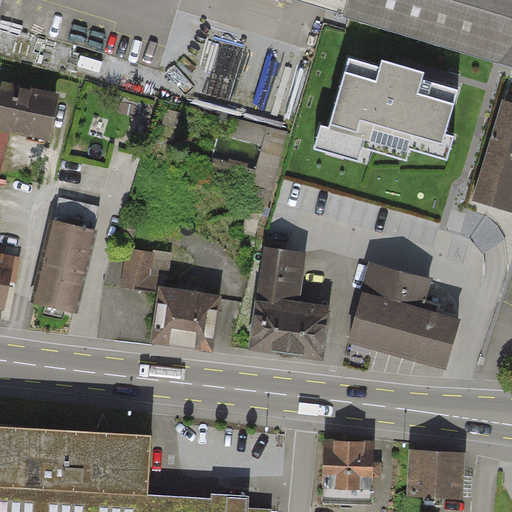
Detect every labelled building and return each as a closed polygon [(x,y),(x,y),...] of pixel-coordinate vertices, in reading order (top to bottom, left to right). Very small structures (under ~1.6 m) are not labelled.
[(511,0),(312,0),(511,58),(511,0)] [(457,92),(348,56),(321,135),(361,148),(365,138),(408,152),(413,139),(451,151),(455,138),(443,134),(457,92)] [(0,126),(48,136),(57,97),(6,86),(0,112),(0,126)] [(511,208),(511,105),(503,103),(475,198),(511,208)] [(266,137),(269,125),(238,116),(234,132),(267,141),(255,186),(274,191),(287,142),(266,137)] [(0,171),(4,172),(14,131),(0,127),(0,171)] [(261,160),(263,139),(223,135),(221,156),(261,160)] [(33,300),(75,309),(99,205),(58,196),(33,300)] [(254,348),(322,356),(328,310),(294,306),(301,255),(266,251),(254,348)] [(166,258),(129,252),(124,286),(161,291),(166,258)] [(0,307),(2,308),(14,258),(0,254),(0,307)] [(353,343),(448,368),(460,322),(420,311),(428,281),(373,266),(353,343)] [(154,339),(215,348),(222,300),(161,291),(154,339)] [(151,427),(0,418),(0,511),(272,511),(272,507),(241,505),(241,496),(148,491),(151,427)] [(370,503),(374,444),(326,441),(323,501),(370,503)] [(459,499),(461,453),(414,451),(411,497),(459,499)]
